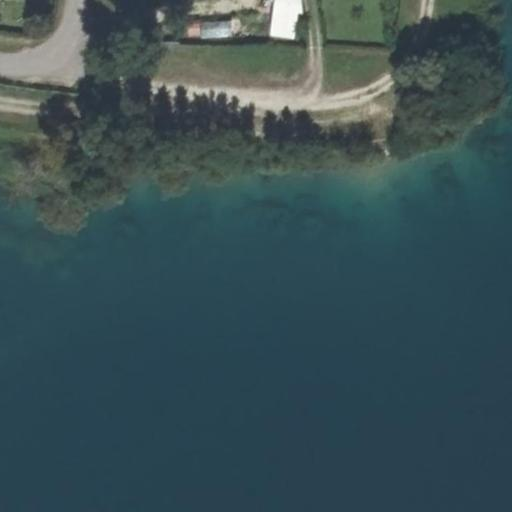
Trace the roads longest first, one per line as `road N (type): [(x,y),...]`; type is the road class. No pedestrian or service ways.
road 1 (track): [(0,101),(101,111),(206,100),(347,107),(393,86),(417,44),(422,0)]
road 2 (track): [(53,63),(195,91),(206,100)]
